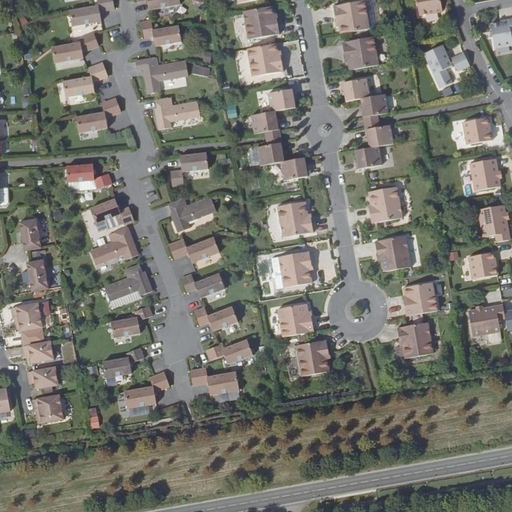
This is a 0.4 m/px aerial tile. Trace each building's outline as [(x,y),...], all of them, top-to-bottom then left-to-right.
[(115,11),(112,0),(96,0),(98,7),(70,12),(72,28),(102,23),(100,13),(115,11)] [(180,6),(179,0),(136,0),(137,4),(148,2),(149,11),(180,6)] [(416,0),(420,16),(442,12),(440,0),(416,0)] [(333,8),(336,21),(339,21),(340,26),(339,26),(340,35),(370,30),(365,2),(333,8)] [(273,8),(244,13),(248,41),(280,35),(277,22),(274,22),(273,17),(274,17),(273,8)] [(18,21),(23,28),(29,24),(23,16),(18,21)] [(511,34),(511,20),(500,22),(501,23),(490,25),(494,49),(511,46),(511,40),(511,34)] [(151,22),(141,23),(145,40),(154,38),(155,48),(182,43),(179,27),(153,31),(151,22)] [(82,51),(99,48),(94,34),(80,40),(81,44),(52,49),(54,65),(84,59),(82,51)] [(348,63),(349,71),(379,66),(374,38),(342,44),(345,57),(348,57),(349,62),(348,63)] [(277,45),(247,50),(252,78),(284,72),(281,59),(278,59),(277,54),(278,53),(277,45)] [(442,47),(424,55),(440,89),(452,84),(446,70),(452,67),(449,61),(442,47)] [(210,63),(212,53),(204,52),(202,62),(210,63)] [(470,66),(464,54),(452,59),(455,66),(458,72),(470,66)] [(144,77),(148,96),(160,93),(159,83),(189,77),(186,62),(159,67),(157,59),(147,61),(135,63),(137,71),(143,71),(144,77)] [(109,78),(103,64),(88,69),(92,78),(63,83),(66,99),(95,94),(93,84),(109,78)] [(208,76),(209,67),(194,67),(193,75),(208,76)] [(345,95),(346,103),(361,100),(370,99),(366,80),(343,84),(344,92),(347,91),(347,94),(345,95)] [(294,98),(292,91),(268,95),(272,113),(296,109),(294,101),(292,101),(291,99),(294,98)] [(370,99),(361,100),(362,108),(365,108),(365,111),(363,111),(364,119),(388,114),(385,96),(370,99)] [(122,114),(116,99),(101,105),(105,114),(76,119),(79,135),(108,130),(106,119),(122,114)] [(171,99),(156,102),(158,110),(155,110),(159,131),(172,129),(171,123),(201,118),(198,103),(173,107),(171,99)] [(235,106),(226,106),(228,119),(237,118),(235,106)] [(277,120),(275,113),(252,117),(255,135),(279,131),(277,123),(275,124),(274,121),(277,120)] [(488,119),(463,123),(467,146),(492,141),(491,134),(489,134),(488,127),(490,126),(488,119)] [(368,141),(370,149),(379,148),(393,145),(390,126),(366,131),(368,138),(370,138),(371,141),(368,141)] [(282,152),(281,144),(257,149),(260,167),(281,163),(284,163),(283,155),(280,155),(280,152),(282,152)] [(379,148),(355,152),(356,160),(359,159),(359,162),(357,162),(358,170),(382,166),(379,148)] [(393,167),(392,153),(383,153),(383,167),(393,167)] [(209,170),(207,154),(180,157),(182,172),(171,173),(172,187),(179,187),(184,186),(183,174),(209,170)] [(284,163),(281,163),(284,182),(308,178),(306,170),(304,170),(303,168),(306,167),(305,159),(284,163)] [(501,187),(496,162),(469,166),(473,192),(501,187)] [(94,180),(93,165),(67,168),(68,184),(95,182),(98,191),(112,186),(109,175),(94,180)] [(369,211),(372,224),(402,219),(397,188),(368,193),(371,208),(373,207),(374,210),(369,211)] [(217,213),(210,198),(187,207),(184,199),(169,205),(172,213),(170,214),(178,234),(190,229),(188,224),(217,213)] [(120,216),(125,229),(136,225),(129,208),(120,211),(115,200),(90,210),(96,225),(120,216)] [(308,217),(306,203),(277,208),(283,239),(313,233),(311,220),(307,220),(306,218),(308,217)] [(504,207),(478,211),(483,239),(495,237),(497,244),(510,241),(504,207)] [(53,213),(55,220),(63,218),(61,211),(53,213)] [(42,249),(36,221),(20,223),(25,252),(42,249)] [(127,261),(139,256),(133,242),(128,229),(125,229),(109,236),(112,243),(90,252),(96,266),(125,255),(127,261)] [(380,258),(383,273),(411,268),(406,237),(375,243),(378,256),(382,255),(382,258),(380,258)] [(220,254),(214,239),(187,249),(184,240),(169,246),(174,260),(189,256),(192,264),(220,254)] [(457,252),(449,254),(451,261),(459,259),(457,252)] [(312,266),(309,253),(279,258),(284,289),(313,284),(310,269),(308,270),(307,267),(312,266)] [(494,254),(468,258),(472,280),(498,276),(497,269),(495,269),(493,261),(495,261),(494,254)] [(50,289),(45,261),(28,264),(33,292),(50,289)] [(141,297),(153,292),(148,279),(145,273),(143,273),(140,265),(125,271),(128,279),(105,288),(111,303),(139,292),(141,297)] [(225,290),(220,275),(195,284),(192,276),(182,279),(187,294),(197,291),(200,299),(225,290)] [(404,303),(406,317),(438,311),(433,284),(403,289),(405,297),(406,297),(407,303),(404,303)] [(39,305),(12,310),(14,322),(19,321),(19,324),(18,324),(17,326),(17,331),(19,332),(19,333),(43,330),(39,305)] [(307,314),(309,314),(307,305),(278,310),(283,338),(314,332),(312,319),(308,319),(307,314)] [(505,319),(502,306),(468,312),(473,338),(500,333),(498,321),(505,319)] [(153,317),(149,307),(135,313),(137,319),(112,323),(114,339),(141,335),(139,323),(153,317)] [(239,323),(233,308),(208,317),(205,308),(195,312),(200,327),(210,324),(213,332),(239,323)] [(402,345),(405,359),(433,354),(428,323),(398,329),(400,342),(404,341),(405,344),(402,345)] [(253,356),(248,341),(223,350),(222,346),(218,347),(206,352),(210,361),(225,356),(228,366),(253,356)] [(329,354),(326,341),(296,347),(302,377),(330,372),(327,358),(325,358),(325,355),(329,354)] [(50,342),(23,348),(24,355),(29,354),(30,358),(31,364),(54,360),(50,342)] [(145,359),(140,349),(127,354),(128,359),(103,364),(106,379),(132,375),(130,365),(145,359)] [(55,368),(27,373),(29,381),(34,380),(35,383),(36,390),(59,385),(55,368)] [(191,371),(193,387),(208,384),(210,396),(239,391),(236,373),(208,378),(206,369),(191,371)] [(170,388),(165,373),(153,377),(149,378),(152,388),(125,392),(127,409),(157,404),(155,393),(170,388)] [(0,413),(11,412),(7,389),(1,391),(0,390),(0,413)] [(60,395),(33,401),(35,412),(40,411),(41,414),(39,415),(38,417),(39,422),(41,423),(41,424),(64,420),(60,395)] [(89,415),(91,429),(100,428),(97,413),(89,415)]
